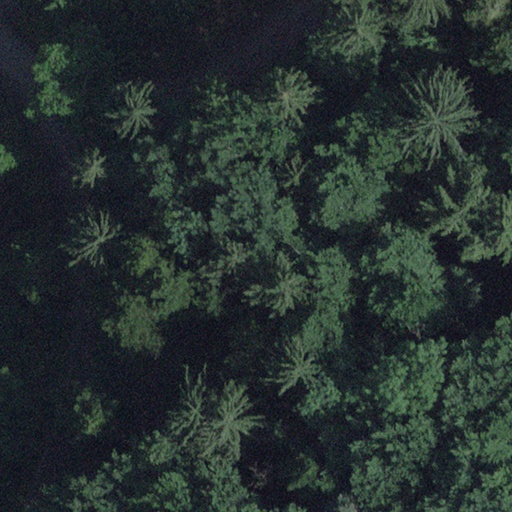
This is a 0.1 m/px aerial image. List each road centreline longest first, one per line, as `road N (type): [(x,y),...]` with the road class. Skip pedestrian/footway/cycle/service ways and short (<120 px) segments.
road 1 (track): [(0,12),(37,35),(64,194),(70,492),(61,511)]
road 2 (track): [(219,0),(37,35)]
